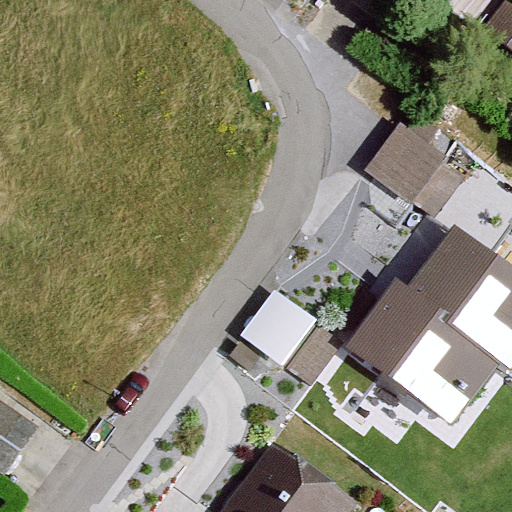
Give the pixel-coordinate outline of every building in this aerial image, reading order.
[(511,0),(497,0),(501,3),(478,39),(511,64),(511,0)] [(364,167),(412,204),(451,154),(403,117),(364,167)] [(511,282),(446,230),(334,347),(449,439),(511,351),(511,282)] [(0,464),(15,473),(44,420),(0,396),(0,464)] [(358,511),(360,509),(282,450),(234,511),(358,511)]
